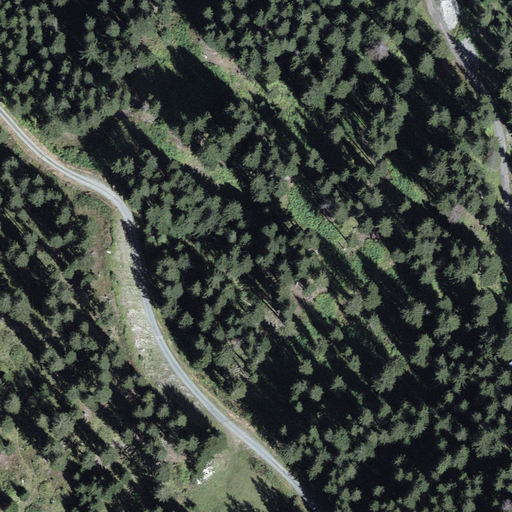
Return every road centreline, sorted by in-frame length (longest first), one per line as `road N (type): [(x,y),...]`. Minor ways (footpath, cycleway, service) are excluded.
road 1 (track): [(316,511),(178,369),(146,299),(130,216),(109,194),(46,159),(0,109)]
road 2 (track): [(429,0),(493,108),(511,242)]
